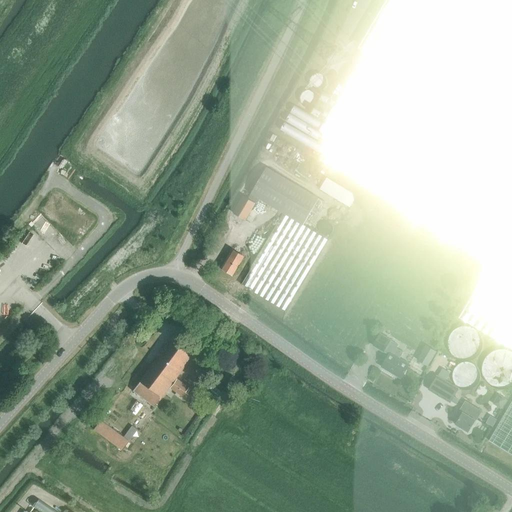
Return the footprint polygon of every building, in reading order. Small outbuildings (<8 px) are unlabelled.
[(310,114),(323,121),(318,130),(323,133),(318,142),(328,148),(321,159),(483,255),(493,261),(460,317),(511,348),(511,0),(386,0),(358,48),(365,52),(336,99),(324,92),(310,114)] [(258,198),(283,213),(303,225),(311,211),(316,214),(323,201),(319,199),(267,168),(248,199),(243,196),(233,213),(245,220),(258,198)] [(320,189),(350,207),(357,196),(327,178),(320,189)] [(328,240),(303,225),(283,213),(241,284),(285,311),(328,240)] [(231,276),(243,257),(231,250),(220,269),(231,276)] [(389,354),(381,367),(401,379),(409,364),(399,358),(403,352),(396,348),(398,345),(390,340),(380,334),(373,346),(383,352),(384,351),(389,354)] [(169,387),(175,392),(192,405),(198,395),(175,378),(194,353),(172,337),(132,391),(154,407),(169,387)] [(426,345),(417,360),(428,367),(437,352),(426,345)] [(499,352),(490,353),(493,378),(498,378),(499,381),(511,379),(510,372),(504,373),(503,366),(498,366),(498,365),(508,363),(507,355),(500,356),(499,352)] [(456,363),(456,381),(477,382),(478,363),(456,363)] [(453,400),(460,387),(432,371),(424,385),(453,400)] [(475,421),(481,411),(465,402),(456,416),(460,418),(456,424),(468,432),(475,421)] [(511,402),(490,441),(511,454),(511,402)] [(129,441),(100,420),(93,429),(122,450),(129,441)]
